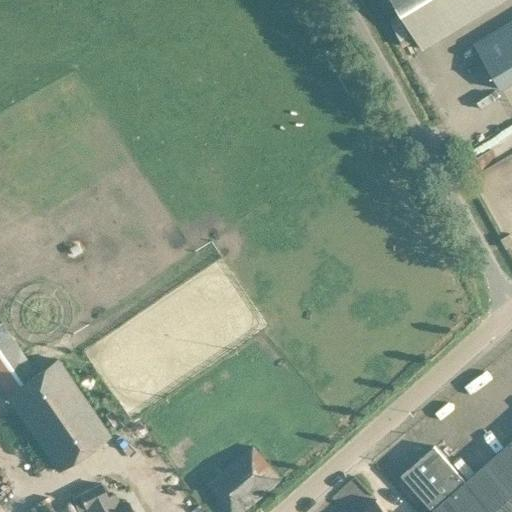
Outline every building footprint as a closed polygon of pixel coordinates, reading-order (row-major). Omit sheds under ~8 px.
[(393,0),(423,49),(503,0),(393,0)] [(511,81),(511,19),(474,43),(501,88),(511,81)] [(501,239),(505,246),(506,248),(511,244),(511,238),(510,234),(501,239)] [(0,333),(0,383),(58,468),(109,432),(58,358),(38,372),(7,328),(0,333)] [(511,511),(511,442),(476,474),(444,438),(402,475),(434,511),(432,511),(511,511)] [(256,446),(205,487),(225,511),(238,511),(281,478),(256,446)] [(132,511),(127,503),(123,505),(116,491),(107,496),(101,483),(74,496),(81,509),(84,507),(86,511),(132,511)] [(387,511),(377,500),(363,511),(387,511)]
